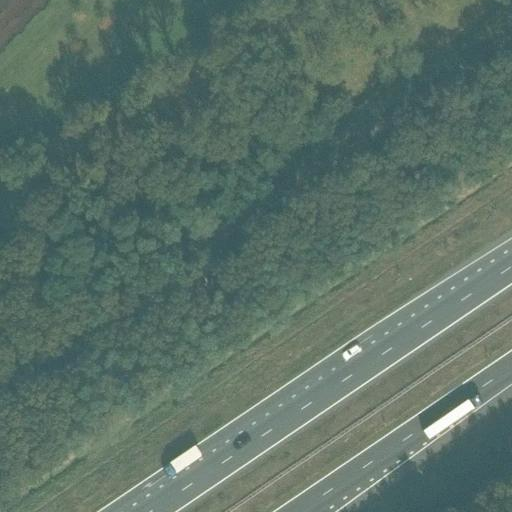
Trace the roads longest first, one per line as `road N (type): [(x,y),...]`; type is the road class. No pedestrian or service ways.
road 1 (motorway): [(511,267),(151,511)]
road 2 (motorway): [(298,511),(511,367)]
